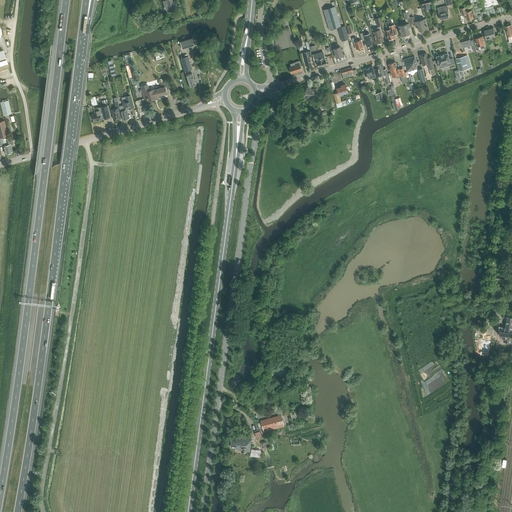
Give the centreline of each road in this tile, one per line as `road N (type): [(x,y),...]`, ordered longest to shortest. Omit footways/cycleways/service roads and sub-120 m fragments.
road 1 (motorway): [(66,0),(0,494)]
road 2 (motorway): [(17,511),(81,36)]
road 3 (unclassified): [(202,511),(251,162),(259,126),(274,107),(272,88)]
road 4 (primary): [(188,511),(239,112)]
road 5 (unclassified): [(85,140),(92,167),(40,496),(45,511)]
road 6 (tertiary): [(272,88),(511,17)]
road 7 (track): [(235,396),(258,354),(247,320),(261,253),(334,198)]
road 8 (track): [(33,156),(11,59),(17,0)]
road 9 (track): [(492,302),(511,154)]
road 10 (tertiary): [(85,140),(224,98)]
